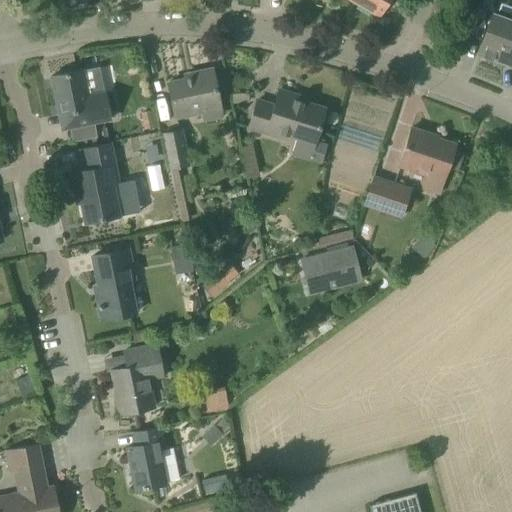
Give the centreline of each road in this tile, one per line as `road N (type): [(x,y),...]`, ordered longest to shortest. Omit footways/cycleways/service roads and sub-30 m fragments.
road 1 (residential): [(98,511),(7,46)]
road 2 (residential): [(7,46),(225,29)]
road 3 (residential): [(404,70),(315,39),(225,29)]
